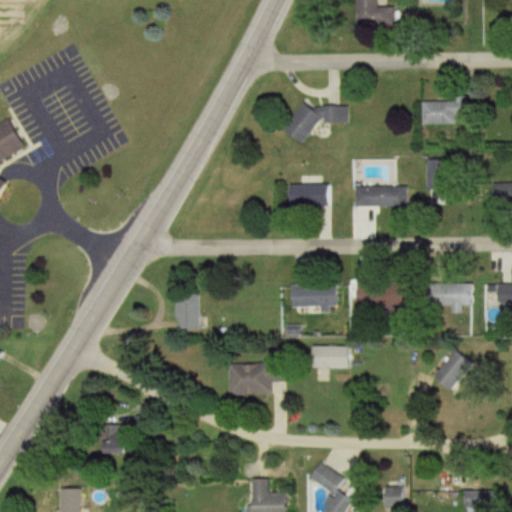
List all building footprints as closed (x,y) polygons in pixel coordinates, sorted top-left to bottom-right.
[(403,8),(382,8),(381,0),(365,0),(365,23),(402,24),(403,8)] [(427,125),(461,125),(461,115),(475,115),(475,102),(427,102),(427,125)] [(297,106),(297,139),(318,139),(318,123),(351,123),(351,106),(297,106)] [(0,199),(5,201),(6,201),(11,185),(7,178),(0,176),(0,164),(30,149),(16,121),(13,121),(0,127),(0,199)] [(446,160),(428,160),(428,182),(446,182),(446,160)] [(500,207),(511,206),(511,183),(500,183),(500,207)] [(335,185),(291,185),(291,208),(335,208),(335,185)] [(357,187),(357,208),(411,208),(411,187),(357,187)] [(478,281),(451,287),(456,309),(483,302),(478,281)] [(360,305),(405,305),(405,282),(360,282),(360,305)] [(295,284),(295,306),(343,306),(343,284),(295,284)] [(180,329),(203,329),(203,295),(180,295),(180,329)] [(316,346),(316,369),(355,369),(355,346),(316,346)] [(481,363),(463,349),(441,376),(458,390),(481,363)] [(231,363),(231,394),(275,393),(275,381),(290,381),(290,363),(231,363)] [(109,422),(108,453),(142,454),(144,423),(109,422)] [(315,479),(340,495),(329,511),(355,511),(353,511),(360,501),(344,490),(350,480),(324,463),(315,479)] [(291,511),(291,493),(272,493),(272,479),(255,479),(256,511),(259,511),(258,511),(291,511)] [(467,511),(497,511),(497,490),(467,490),(467,511)] [(64,511),(85,511),(85,503),(64,503),(64,511)]
